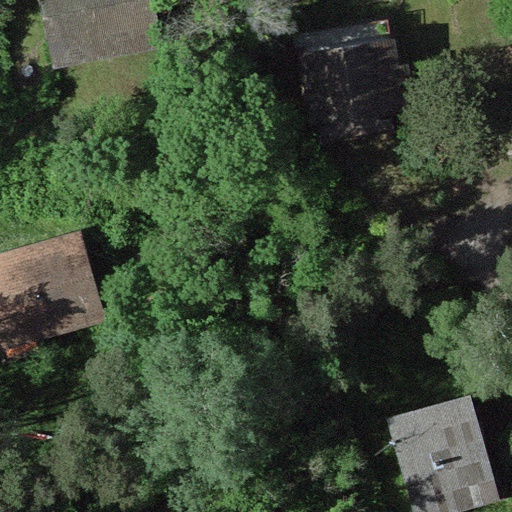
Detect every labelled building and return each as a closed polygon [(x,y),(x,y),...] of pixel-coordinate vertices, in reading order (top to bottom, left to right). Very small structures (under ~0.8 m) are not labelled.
[(153,0),(43,0),(55,55),(160,34),(153,0)] [(396,30),(299,42),(308,108),(405,96),(396,30)] [(511,54),(502,57),(511,101),(511,54)] [(80,225),(0,247),(0,332),(102,305),(80,225)] [(471,382),(388,404),(416,511),(417,511),(500,490),(471,382)]
